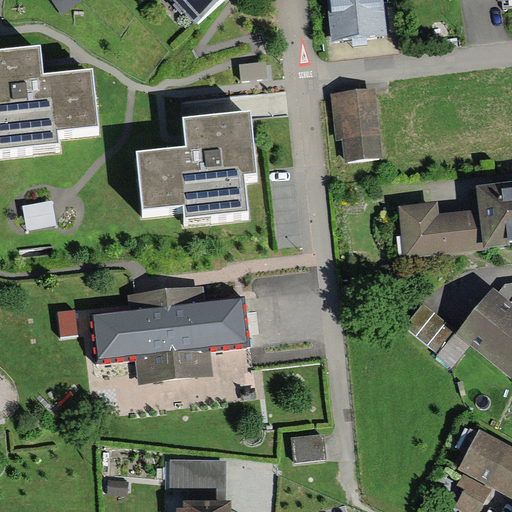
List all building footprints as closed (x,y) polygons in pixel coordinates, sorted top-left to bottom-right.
[(52,0),(62,12),(78,0),(52,0)] [(173,0),(191,19),(210,0),(173,0)] [(327,0),(332,41),(360,38),(387,35),(383,0),(327,0)] [(44,50),(0,55),(0,160),(63,153),(62,141),(101,136),(93,74),(47,79),(44,50)] [(265,62),(240,66),(242,80),(267,77),(265,62)] [(331,94),(336,142),(340,141),(342,162),(384,156),(376,89),(331,94)] [(256,183),(250,122),(183,128),(186,156),(135,161),(141,218),(184,214),(185,226),(246,220),(243,184),(256,183)] [(397,207),(403,258),(511,245),(511,179),(475,184),(478,211),(443,215),(441,202),(397,207)] [(511,283),(507,284),(500,292),(494,287),(456,334),(511,377),(511,283)] [(130,294),(131,308),(90,313),(96,363),(136,358),(139,384),(216,374),(214,354),(251,350),(245,297),(204,302),(202,286),(130,294)] [(455,330),(422,304),(404,326),(438,353),(455,330)] [(84,334),(80,308),(59,311),(62,337),(84,334)] [(511,448),(478,430),(458,468),(511,497),(511,448)] [(325,435),(293,439),(296,462),(328,459),(325,435)] [(230,511),(231,501),(229,501),(228,460),(171,460),(171,511),(230,511)] [(479,511),(490,491),(461,476),(454,489),(461,493),(454,507),(464,511),(479,511)] [(122,485),(108,485),(108,497),(122,497),(122,485)]
